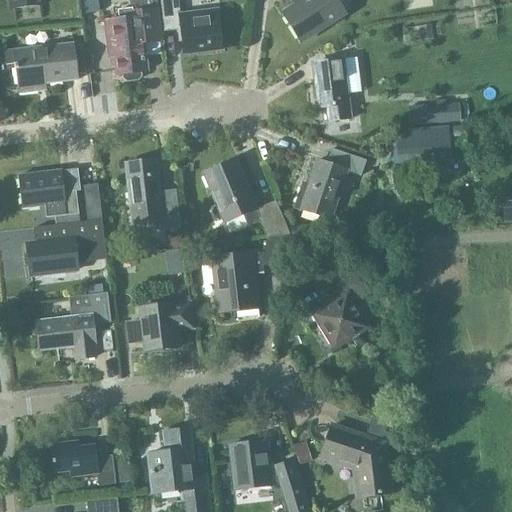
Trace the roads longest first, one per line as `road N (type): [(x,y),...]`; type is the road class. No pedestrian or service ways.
road 1 (residential): [(0,412),(277,376)]
road 2 (residential): [(0,137),(231,109)]
